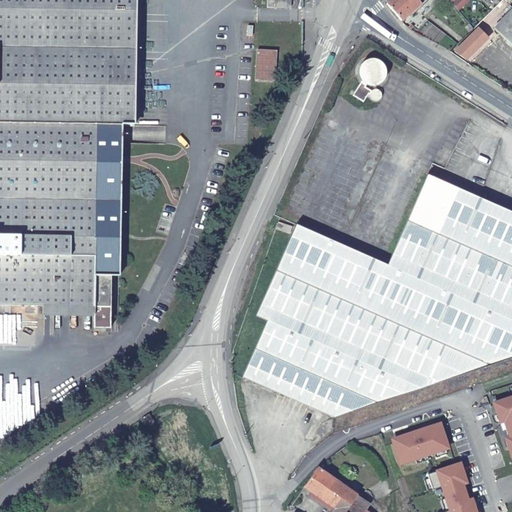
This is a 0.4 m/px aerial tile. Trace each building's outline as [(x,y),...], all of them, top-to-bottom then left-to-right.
[(0,0),(0,304),(41,305),(92,306),(92,315),(92,329),(108,329),(109,274),(118,274),(121,123),(122,0),(0,0)] [(135,0),(122,0),(121,123),(133,123),(135,0)] [(395,0),(386,9),(401,28),(403,26),(432,0),(395,0)] [(466,2),(454,13),(465,26),(477,15),(466,2)] [(511,13),(494,31),(511,50),(511,13)] [(485,41),(475,31),(451,54),(462,62),(485,41)] [(359,85),(350,99),(361,105),(369,92),(362,88),(359,85)] [(366,412),(491,371),(511,364),(511,213),(479,200),(429,179),(389,269),(296,229),(254,322),(265,328),(241,384),(331,424),(366,412)] [(275,228),(273,236),(287,240),(290,233),(275,228)] [(41,314),(92,315),(92,306),(41,305),(41,314)] [(511,397),(495,402),(498,411),(502,409),(503,413),(497,415),(498,420),(502,418),(503,422),(506,421),(509,429),(507,429),(509,433),(510,432),(511,438),(511,439),(509,441),(510,445),(511,444),(511,448),(511,449),(511,452),(511,397)] [(396,442),(402,462),(450,447),(447,437),(444,437),(439,423),(421,429),(422,433),(417,435),(416,431),(404,435),(405,439),(396,442)] [(442,511),(441,511),(477,511),(477,508),(476,509),(472,510),(471,506),(475,505),(478,504),(476,500),(473,501),(472,497),(469,498),(462,479),(466,478),(464,473),(461,474),(460,471),(463,470),(464,470),(462,462),(429,473),(434,488),(443,485),(451,509),(442,511)] [(304,491),(334,510),(336,511),(344,511),(354,496),(317,472),(304,491)] [(367,511),(368,510),(364,508),(367,504),(354,496),(344,511),(336,511),(334,510),(332,511),(367,511)]
